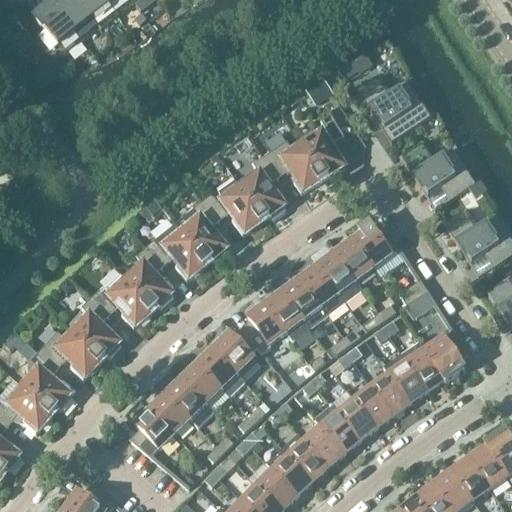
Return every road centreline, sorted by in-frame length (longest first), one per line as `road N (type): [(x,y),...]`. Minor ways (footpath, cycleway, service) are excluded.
road 1 (residential): [(505,389),(387,205),(374,194),(355,194),(165,337),(12,511)]
road 2 (residential): [(340,511),(505,389)]
